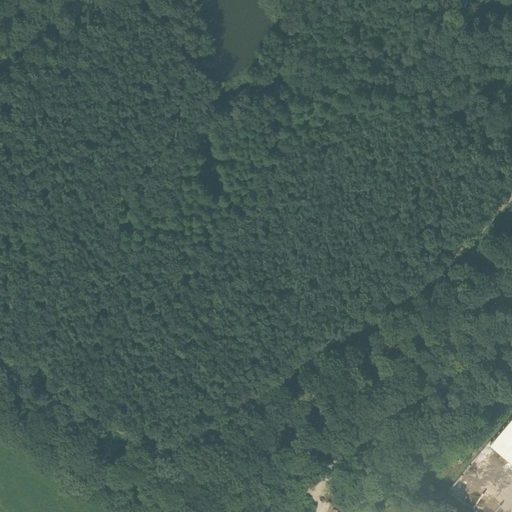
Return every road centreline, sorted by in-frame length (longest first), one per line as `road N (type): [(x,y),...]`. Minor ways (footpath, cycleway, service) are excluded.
road 1 (track): [(511,195),(409,302),(339,336),(171,442),(132,437),(0,352)]
road 2 (track): [(304,486),(389,407),(511,334)]
road 3 (track): [(275,511),(304,486),(366,493),(441,475),(511,485)]
road 4 (track): [(0,73),(129,0)]
road 5 (track): [(105,511),(0,429)]
